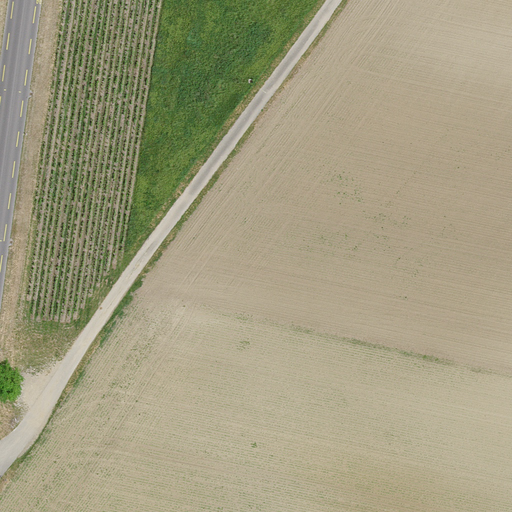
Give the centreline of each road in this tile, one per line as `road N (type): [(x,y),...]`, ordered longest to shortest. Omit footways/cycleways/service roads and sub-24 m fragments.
road 1 (track): [(336,0),(123,285),(39,416),(0,456)]
road 2 (tertiary): [(26,0),(0,198)]
